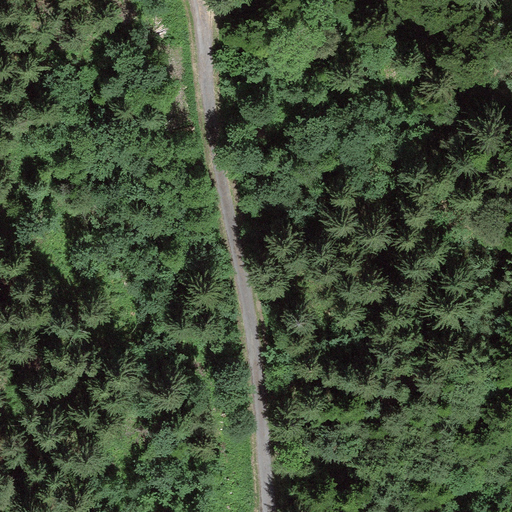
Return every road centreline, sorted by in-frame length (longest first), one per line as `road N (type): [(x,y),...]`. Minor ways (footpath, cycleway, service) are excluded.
road 1 (track): [(186,0),(212,163),(255,346)]
road 2 (track): [(273,511),(255,346)]
